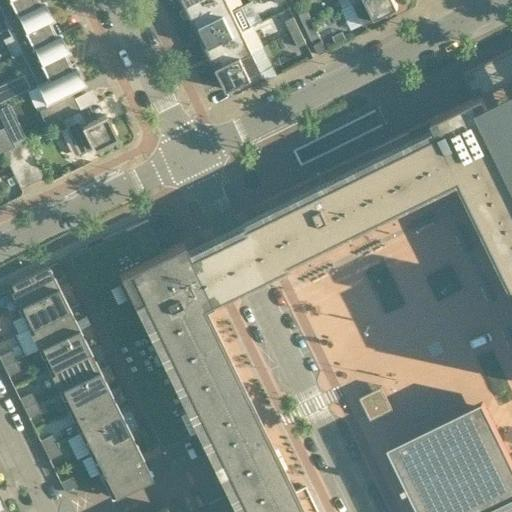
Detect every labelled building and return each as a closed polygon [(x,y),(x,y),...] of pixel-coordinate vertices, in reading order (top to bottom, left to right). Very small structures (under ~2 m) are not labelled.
[(0,0),(0,7),(6,19),(44,1),(43,0),(39,2),(38,0),(0,0)] [(189,29),(190,30),(232,9),(227,0),(199,0),(187,6),(180,9),(184,17),(191,14),(196,26),(189,29)] [(355,0),(353,1),(364,23),(398,6),(395,0),(355,0)] [(13,33),(2,38),(11,56),(21,52),(55,35),(51,26),(48,20),(52,18),(44,1),(39,3),(6,19),(13,33)] [(197,26),(190,30),(194,38),(201,35),(207,47),(242,30),(251,25),(241,5),(232,9),(197,26)] [(299,13),(305,25),(313,21),(307,9),(299,13)] [(286,20),(291,32),(300,28),(294,16),(286,20)] [(313,21),(305,25),(312,39),(320,35),(313,21)] [(300,28),(291,32),(298,46),(307,42),(300,28)] [(211,55),(217,67),(252,50),(242,30),(207,47),(200,50),(204,58),(211,55)] [(30,69),(37,84),(75,65),(71,67),(64,52),(68,50),(60,33),(55,35),(21,52),(30,69)] [(322,40),(314,44),(319,54),(327,50),(322,40)] [(308,178),(263,200),(266,207),(269,212),(287,250),(415,187),(464,163),(511,259),(511,48),(464,72),(469,81),(476,96),(415,126),(308,178)] [(217,67),(210,71),(214,79),(221,75),(227,89),(263,72),(252,50),(217,67)] [(38,109),(46,124),(80,108),(70,89),(84,82),(75,65),(37,84),(45,101),(46,101),(47,104),(38,109)] [(80,108),(46,124),(46,125),(61,118),(78,154),(116,135),(105,113),(87,122),(80,108)] [(18,126),(8,131),(12,141),(22,136),(18,126)] [(12,141),(14,145),(31,181),(42,176),(23,136),(22,136),(12,141)] [(9,141),(0,145),(0,150),(11,145),(9,141)] [(14,145),(3,150),(20,186),(31,181),(14,145)] [(146,217),(67,255),(159,444),(161,448),(195,431),(200,428),(205,426),(210,437),(218,453),(222,463),(267,441),(262,432),(254,416),(201,307),(224,296),(251,282),(278,269),(282,267),(293,262),(287,250),(269,212),(266,207),(251,215),(225,228),(197,241),(185,247),(182,240),(162,250),(146,217)] [(10,291),(17,306),(58,286),(54,278),(63,273),(57,261),(48,265),(48,264),(10,283),(13,289),(10,291)] [(25,313),(31,325),(68,307),(58,286),(17,306),(21,315),(25,313)] [(33,331),(30,332),(38,348),(79,328),(75,320),(84,316),(77,303),(68,307),(31,325),(33,331)] [(45,355),(51,367),(89,349),(79,328),(38,348),(42,356),(45,355)] [(0,354),(0,357),(3,365),(15,359),(11,349),(0,354)] [(51,374),(58,389),(99,369),(89,349),(51,367),(54,372),(51,374)] [(15,359),(3,365),(8,374),(20,368),(15,359)] [(68,409),(68,410),(119,385),(109,390),(105,382),(115,377),(109,365),(99,370),(99,369),(58,389),(62,398),(66,396),(71,408),(68,409)] [(78,430),(79,431),(120,411),(115,403),(125,398),(119,385),(68,410),(73,419),(76,417),(82,429),(78,430)] [(382,385),(360,395),(371,418),(393,407),(382,385)] [(19,397),(24,406),(36,400),(31,391),(19,397)] [(511,511),(511,456),(483,398),(388,444),(393,454),(409,487),(411,491),(415,500),(421,511),(511,511)] [(36,400),(24,406),(28,416),(40,410),(36,400)] [(88,451),(89,452),(130,432),(120,411),(79,431),(83,439),(86,438),(92,449),(88,451)] [(130,432),(89,452),(93,460),(96,459),(102,470),(99,472),(111,497),(152,477),(130,432)] [(40,439),(44,448),(56,442),(52,433),(40,439)] [(318,511),(304,483),(290,490),(267,441),(222,463),(238,494),(247,489),(258,511),(318,511)] [(56,442),(44,448),(49,458),(61,452),(56,442)] [(72,475),(60,480),(65,490),(77,484),(72,475)]
